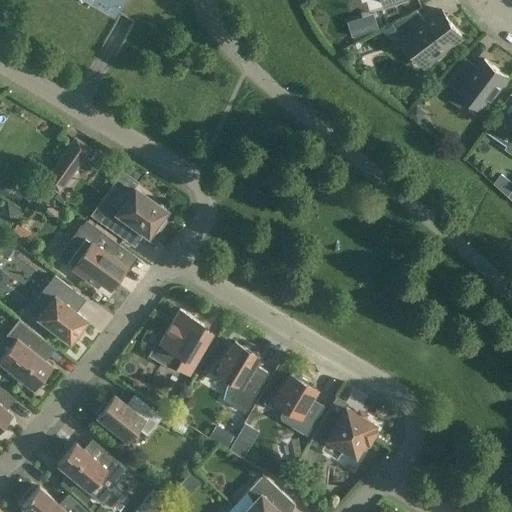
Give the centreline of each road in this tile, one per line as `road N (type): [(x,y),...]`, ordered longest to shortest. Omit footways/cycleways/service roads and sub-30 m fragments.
road 1 (residential): [(386,479),(413,449),(412,409),(173,258)]
road 2 (residential): [(173,258),(203,217),(197,179),(0,62)]
road 3 (residential): [(0,475),(173,258)]
